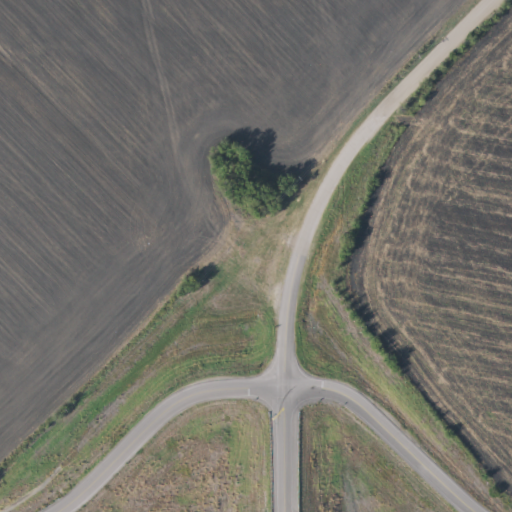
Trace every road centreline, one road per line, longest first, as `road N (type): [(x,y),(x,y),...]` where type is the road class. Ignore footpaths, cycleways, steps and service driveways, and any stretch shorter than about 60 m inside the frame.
road 1 (tertiary): [(478,511),(356,400),(326,385),(210,388),(176,399),(51,511)]
road 2 (residential): [(285,385),(293,271),(329,182),(371,120),(490,0)]
road 3 (tertiary): [(285,385),(288,511)]
